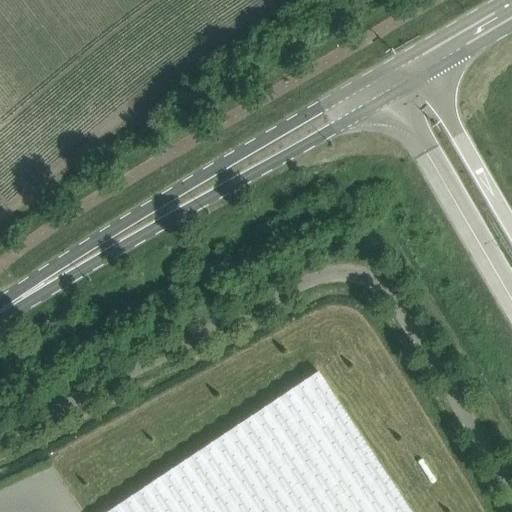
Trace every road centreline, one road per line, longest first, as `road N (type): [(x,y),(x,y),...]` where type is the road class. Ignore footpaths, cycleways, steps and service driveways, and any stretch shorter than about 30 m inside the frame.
road 1 (unclassified): [(511,489),(392,299),(352,272),(313,279),(0,437)]
road 2 (tertiary): [(0,309),(392,80)]
road 3 (motorway): [(392,80),(511,288)]
road 4 (motorway): [(511,228),(419,65)]
